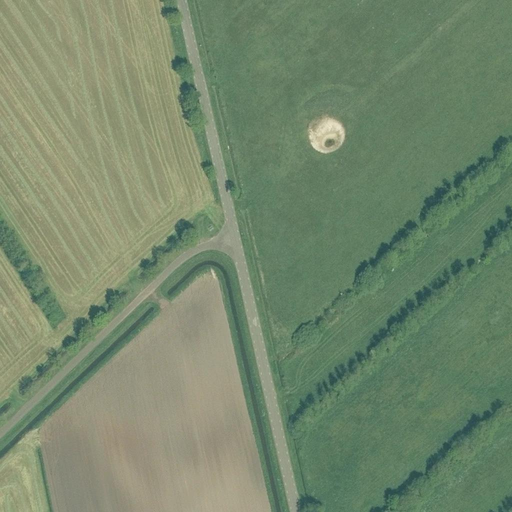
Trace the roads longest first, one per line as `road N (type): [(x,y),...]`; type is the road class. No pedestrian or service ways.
road 1 (unclassified): [(0,434),(182,258),(234,238)]
road 2 (tertiary): [(295,511),(234,238)]
road 3 (tertiary): [(234,238),(180,0)]
